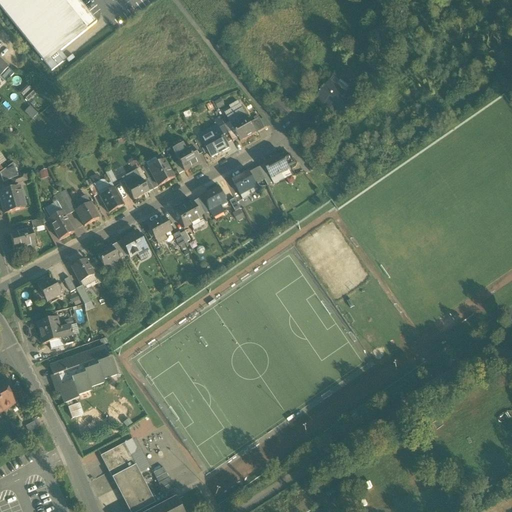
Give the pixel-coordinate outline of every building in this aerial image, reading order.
[(0,0),(0,7),(51,71),(63,62),(57,54),(96,23),(95,21),(77,0),(0,0)] [(14,74),(8,69),(0,76),(0,78),(5,83),(14,74)] [(11,81),(17,87),(22,82),(15,77),(11,81)] [(333,77),(329,82),(335,87),(339,82),(333,77)] [(339,82),(335,87),(345,95),(351,89),(340,81),(339,82)] [(355,103),(345,95),(335,87),(329,82),(315,100),(341,121),(355,103)] [(26,83),(18,91),(29,102),(37,93),(26,83)] [(271,106),(283,120),(292,111),(281,98),(271,106)] [(241,106),(233,110),(235,114),(243,110),(241,106)] [(225,115),(227,119),(235,114),(233,110),(225,115)] [(227,119),(232,128),(248,119),(243,110),(235,114),(227,119)] [(256,134),(248,119),(232,128),(234,131),(239,140),(240,143),(256,134)] [(252,123),(258,133),(265,130),(259,119),(252,123)] [(219,129),(223,136),(228,133),(225,128),(222,122),(221,121),(215,124),(218,129),(219,129)] [(202,141),(211,159),(230,149),(223,136),(219,129),(218,129),(207,135),(209,137),(202,141)] [(228,134),(233,143),(239,140),(234,131),(228,134)] [(172,151),(175,156),(185,151),(182,146),(172,151)] [(183,172),(192,167),(193,169),(200,165),(191,148),(185,151),(175,156),(175,157),(178,162),(183,172)] [(263,165),(271,180),(281,175),(290,170),(282,155),(263,165)] [(164,161),(158,164),(155,159),(146,164),(147,166),(148,169),(158,188),(173,179),(164,161)] [(173,165),(178,175),(183,172),(178,162),(173,165)] [(0,175),(3,183),(11,180),(18,177),(13,164),(0,173),(0,175)] [(142,169),(147,180),(153,190),(158,188),(148,169),(147,166),(142,169)] [(249,173),(256,185),(265,180),(259,169),(249,173)] [(123,182),(127,189),(141,181),(136,171),(126,176),(128,180),(123,182)] [(106,174),(112,185),(117,182),(111,172),(106,174)] [(232,182),(240,197),(257,188),(256,185),(249,173),(232,182)] [(24,175),(18,177),(11,180),(14,186),(26,181),(24,175)] [(90,179),(93,185),(100,181),(97,175),(90,179)] [(271,180),(274,185),(284,180),(281,175),(271,180)] [(142,180),(141,181),(127,189),(133,201),(148,193),(143,182),(142,180)] [(148,193),(153,190),(147,180),(143,182),(148,193)] [(98,195),(99,197),(114,189),(112,185),(104,189),(100,181),(93,185),(98,195)] [(98,195),(93,185),(88,188),(93,198),(98,195)] [(229,201),(234,199),(227,185),(222,187),(229,201)] [(0,193),(0,196),(5,215),(23,210),(21,201),(22,201),(19,188),(0,193)] [(99,197),(109,214),(123,206),(114,189),(99,197)] [(224,213),(221,208),(227,204),(219,189),(203,197),(210,211),(211,213),(214,218),(224,213)] [(60,194),(71,214),(76,212),(76,211),(65,191),(60,194)] [(63,212),(65,217),(71,215),(60,195),(54,198),(57,203),(62,213),(63,212)] [(76,212),(84,227),(98,220),(90,204),(86,197),(80,200),(84,207),(76,211),(76,212)] [(203,197),(197,200),(205,214),(210,211),(203,197)] [(230,202),(235,212),(240,209),(235,199),(230,202)] [(200,217),(205,214),(197,200),(192,203),(200,217)] [(46,209),(51,218),(62,213),(57,203),(46,209)] [(174,212),(183,230),(190,226),(201,220),(200,217),(192,203),(174,212)] [(41,219),(44,224),(49,222),(48,220),(51,218),(46,209),(40,213),(41,219)] [(63,212),(62,213),(51,218),(48,220),(49,222),(60,241),(74,233),(65,217),(63,212)] [(147,227),(155,241),(172,232),(164,218),(147,227)] [(31,223),(33,230),(44,227),(42,220),(31,223)] [(190,226),(193,232),(204,226),(201,220),(190,226)] [(10,235),(15,253),(22,251),(21,250),(35,246),(31,230),(10,235)] [(180,235),(185,244),(189,241),(184,232),(180,235)] [(126,251),(130,258),(139,254),(138,252),(145,248),(137,233),(121,241),(126,251)] [(173,236),(179,247),(184,244),(178,233),(173,236)] [(121,241),(116,244),(121,254),(126,251),(121,241)] [(121,254),(116,244),(111,247),(116,257),(121,254)] [(96,255),(104,270),(119,262),(116,257),(111,247),(96,255)] [(71,268),(80,284),(94,276),(85,261),(71,268)] [(64,281),(70,293),(75,291),(69,278),(64,281)] [(37,287),(46,303),(61,295),(54,282),(50,285),(48,281),(37,287)] [(76,290),(84,306),(91,303),(86,293),(87,293),(83,286),(76,290)] [(49,344),(61,340),(62,340),(59,330),(56,319),(37,324),(43,345),(49,344)] [(70,328),(59,330),(62,340),(61,340),(63,347),(74,344),(72,337),(73,336),(73,335),(71,335),(70,328)] [(49,344),(50,350),(63,347),(61,340),(49,344)] [(60,393),(64,405),(66,404),(78,399),(79,399),(78,396),(92,391),(91,389),(105,384),(104,381),(118,376),(112,359),(105,361),(104,358),(108,357),(104,346),(49,366),(53,376),(52,376),(54,384),(53,384),(57,394),(60,393)] [(3,383),(0,384),(0,404),(3,410),(4,410),(6,410),(10,408),(10,406),(14,405),(3,383)] [(78,399),(66,404),(67,408),(79,403),(78,399)] [(79,403),(67,408),(71,419),(83,414),(79,403)] [(96,415),(101,408),(94,403),(89,410),(96,415)] [(105,411),(101,419),(109,423),(113,415),(105,411)] [(27,434),(40,427),(36,421),(24,428),(27,434)] [(134,439),(131,441),(136,449),(134,454),(130,456),(132,460),(140,475),(151,469),(134,439)] [(100,457),(109,473),(132,460),(130,456),(134,454),(136,449),(131,441),(100,457)] [(147,511),(145,509),(155,504),(140,475),(132,460),(109,473),(129,511),(147,511)] [(175,489),(169,478),(163,468),(153,473),(159,484),(158,484),(164,494),(175,489)] [(182,511),(176,498),(149,511),(182,511)]
